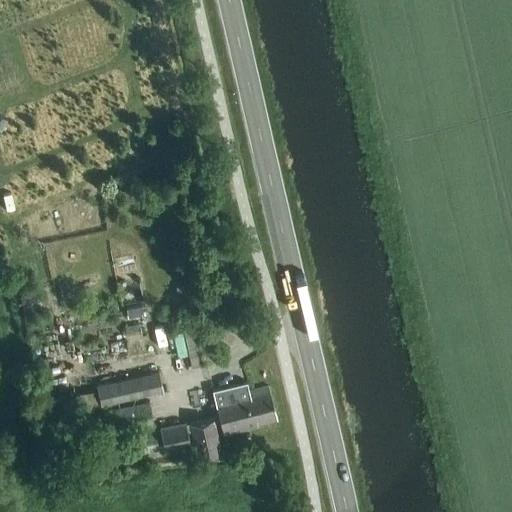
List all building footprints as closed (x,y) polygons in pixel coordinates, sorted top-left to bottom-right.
[(191,286),(176,288),(179,301),(193,298),(191,286)] [(142,307),(127,310),(128,317),(143,315),(142,307)] [(191,369),(207,365),(200,339),(205,338),(203,325),(182,330),(191,369)] [(109,358),(127,355),(126,345),(108,348),(109,358)] [(158,372),(96,386),(100,406),(162,392),(158,372)] [(211,394),(220,436),(276,423),(268,388),(249,392),(247,385),(211,394)] [(106,439),(154,428),(148,402),(100,413),(106,439)] [(196,458),(219,454),(213,420),(190,424),(196,458)] [(164,450),(190,445),(185,423),(159,428),(164,450)] [(135,456),(158,451),(154,430),(130,435),(135,456)] [(75,473),(91,470),(88,455),(71,458),(75,473)]
